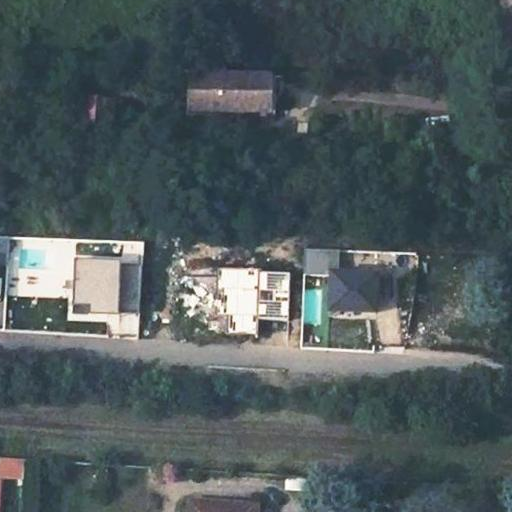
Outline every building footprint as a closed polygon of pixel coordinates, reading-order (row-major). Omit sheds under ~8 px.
[(220,70),(186,69),(185,110),(271,112),(272,76),(220,75),(220,70)] [(53,269),(91,272),(92,255),(54,253),(53,269)] [(253,270),(210,268),(208,315),(222,316),(221,330),(250,332),(253,270)] [(205,511),(206,497),(183,494),(181,511),(205,511)] [(249,511),(250,500),(206,497),(205,511),(249,511)]
